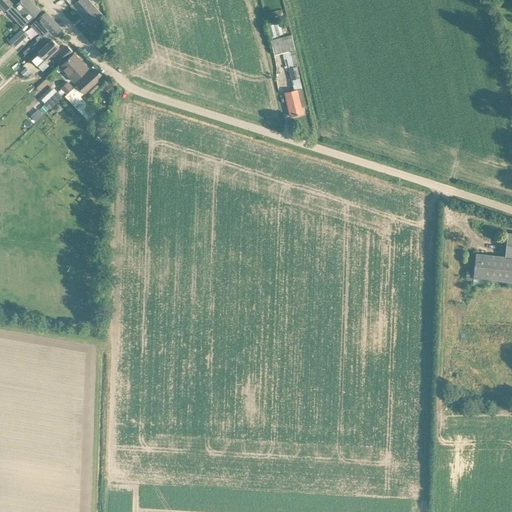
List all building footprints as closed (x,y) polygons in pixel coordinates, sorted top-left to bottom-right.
[(0,0),(0,9),(3,13),(12,4),(8,0),(0,0)] [(28,22),(33,18),(40,11),(29,0),(20,0),(14,7),(28,22)] [(101,14),(88,0),(66,0),(89,25),(101,14)] [(50,40),(54,36),(61,29),(45,12),(38,20),(31,26),(40,35),(39,36),(38,36),(37,37),(37,38),(36,39),(37,40),(38,41),(33,45),(35,47),(32,50),(35,53),(38,50),(50,39),(50,40)] [(300,78),(297,67),(299,66),(294,50),(295,50),(291,35),(270,41),(274,56),(283,54),(285,64),(291,62),(293,67),(288,69),(291,81),(300,78)] [(49,65),(45,60),(52,54),(59,47),(51,39),(44,46),(31,59),(38,66),(43,71),(49,65)] [(64,61),(65,59),(72,52),(67,47),(58,55),(64,61)] [(74,82),(81,75),(88,69),(74,54),(60,67),(74,82)] [(25,68),(20,73),(25,77),(30,73),(30,72),(26,68),(25,68)] [(80,97),(84,93),(95,84),(102,77),(95,69),(88,76),(65,96),(82,115),(90,108),(80,97)] [(115,87),(110,81),(104,86),(109,92),(115,87)] [(284,93),(287,107),(290,116),(303,113),(302,107),(306,107),(304,97),(302,89),(284,93)] [(57,92),(44,104),(45,105),(50,110),(62,98),(61,96),(58,93),(57,92)] [(45,106),(40,110),(44,114),(49,110),(45,106)] [(38,110),(31,116),(36,122),(43,115),(38,110)] [(100,135),(96,139),(103,146),(103,147),(108,143),(104,140),(100,135)] [(467,269),(466,280),(473,281),(473,282),(481,283),(481,279),(487,279),(487,282),(511,284),(511,233),(508,233),(505,257),(476,254),(474,270),(467,269)]
